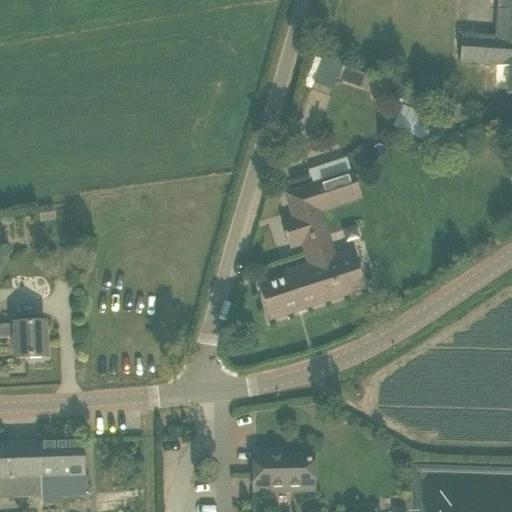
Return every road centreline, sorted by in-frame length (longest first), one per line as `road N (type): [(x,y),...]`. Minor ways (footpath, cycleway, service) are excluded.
road 1 (unclassified): [(212,395),(199,352),(303,0)]
road 2 (tertiary): [(212,395),(303,374),(370,346),(511,261)]
road 3 (track): [(303,374),(426,447),(511,450)]
road 4 (tertiary): [(212,395),(0,411)]
